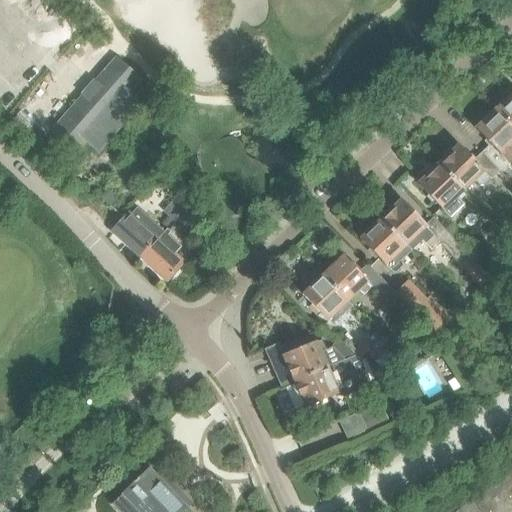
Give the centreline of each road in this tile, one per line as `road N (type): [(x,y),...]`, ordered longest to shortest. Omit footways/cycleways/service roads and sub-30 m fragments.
road 1 (residential): [(511,19),(188,333)]
road 2 (residential): [(188,333),(137,292),(0,146)]
road 3 (residential): [(296,511),(245,396),(188,333)]
